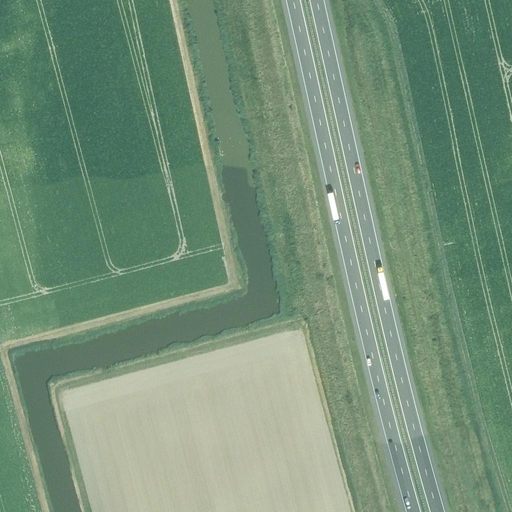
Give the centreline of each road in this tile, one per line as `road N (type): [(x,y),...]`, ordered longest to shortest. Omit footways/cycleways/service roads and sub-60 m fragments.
road 1 (trunk): [(290,0),(412,511)]
road 2 (trunk): [(440,511),(319,0)]
